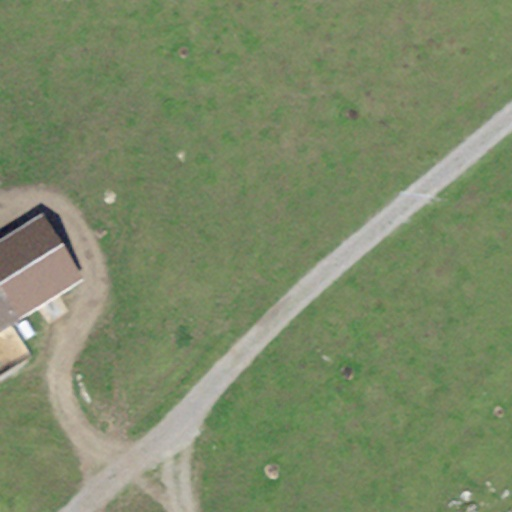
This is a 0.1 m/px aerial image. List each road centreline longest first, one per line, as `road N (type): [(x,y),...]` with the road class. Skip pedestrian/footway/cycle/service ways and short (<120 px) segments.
road 1 (track): [(77,511),(317,277),(511,117)]
road 2 (track): [(0,204),(51,199),(103,294),(78,314),(53,378),(76,424),(121,453),(151,445)]
